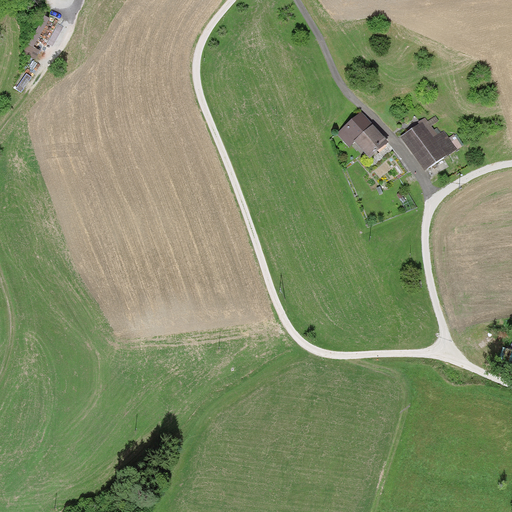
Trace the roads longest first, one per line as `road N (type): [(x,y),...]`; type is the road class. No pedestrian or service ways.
road 1 (track): [(511,163),(443,192),(423,228),(447,355),(328,355),(307,346),(275,303),(196,87),(196,55),(230,0)]
road 2 (track): [(295,0),(345,92),(382,128),(432,202)]
road 3 (track): [(343,355),(393,373),(404,397),(370,511)]
road 4 (track): [(0,126),(56,52),(69,11)]
